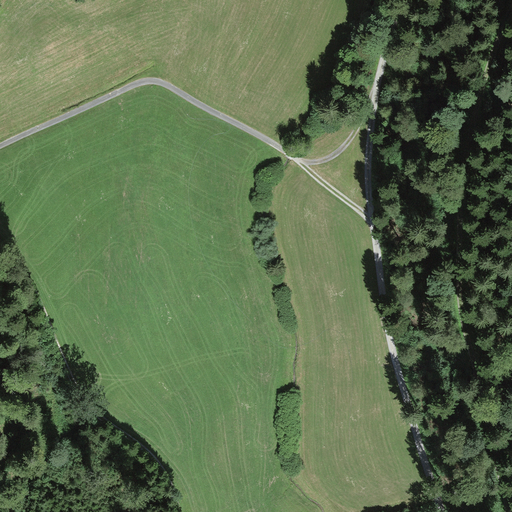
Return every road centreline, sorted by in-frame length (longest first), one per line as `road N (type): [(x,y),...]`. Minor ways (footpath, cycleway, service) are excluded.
road 1 (track): [(511,6),(463,154),(457,264),(465,333),(508,511)]
road 2 (track): [(299,161),(147,81),(0,147)]
road 3 (track): [(0,248),(34,290),(83,399),(157,462),(177,511)]
road 4 (track): [(371,215),(386,332),(443,511)]
road 5 (track): [(398,0),(377,78),(371,215)]
road 6 (track): [(25,511),(52,406),(56,344)]
